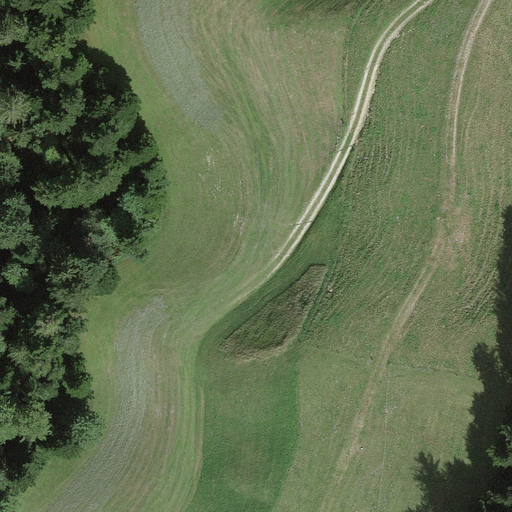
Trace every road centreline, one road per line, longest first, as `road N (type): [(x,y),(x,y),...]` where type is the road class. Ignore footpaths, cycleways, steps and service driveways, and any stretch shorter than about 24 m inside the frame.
road 1 (track): [(156,511),(183,454),(198,330),(282,256),(345,148),(386,36),(424,0)]
road 2 (track): [(320,511),(352,420),(431,258),(446,204),(448,104),(488,0)]
